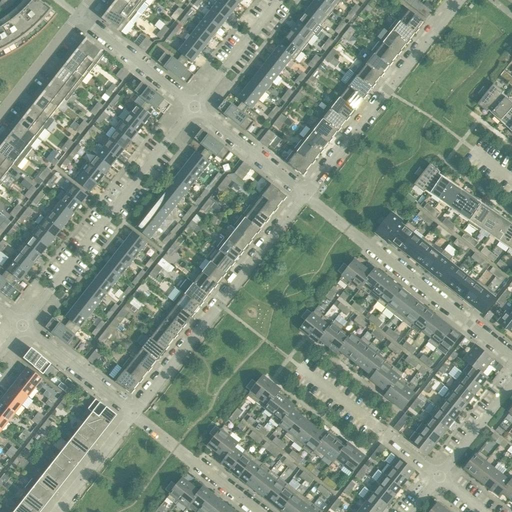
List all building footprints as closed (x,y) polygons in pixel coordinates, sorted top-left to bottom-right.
[(0,58),(4,57),(8,55),(13,52),(17,50),(22,47),(26,44),(31,41),(35,37),(39,34),(43,30),(47,26),(50,22),(54,18),(57,14),(44,4),(39,0),(2,0),(0,3),(0,8),(2,12),(2,13),(6,10),(10,7),(13,4),(17,1),(17,0),(22,0),(24,1),(12,13),(0,20),(0,58)] [(141,15),(120,0),(117,0),(112,8),(114,10),(130,22),(133,25),(141,15)] [(148,6),(140,0),(120,0),(141,15),(148,6)] [(233,12),(218,0),(211,9),(226,20),(233,12)] [(240,3),(235,0),(218,0),(233,12),(240,3)] [(334,9),(322,0),(315,0),(311,5),(328,18),(334,9)] [(341,1),(340,0),(322,0),(334,9),(341,1)] [(356,13),(360,7),(356,4),(352,9),(356,13)] [(328,18),(311,5),(305,13),(321,26),(328,18)] [(369,14),(373,9),(367,5),(363,10),(369,14)] [(427,19),(432,12),(423,5),(418,12),(427,19)] [(179,16),(183,11),(179,7),(175,12),(179,16)] [(130,22),(114,10),(112,8),(103,19),(121,33),(130,22)] [(424,22),(406,8),(397,19),(416,34),(419,30),(418,29),(424,22)] [(189,18),(194,12),(190,9),(185,15),(189,18)] [(226,20),(211,9),(205,17),(220,29),(226,20)] [(352,18),(356,13),(352,9),(348,14),(352,18)] [(365,19),(369,14),(363,10),(359,15),(365,19)] [(175,21),(179,16),(175,12),(171,17),(175,21)] [(321,26),(305,13),(298,22),(314,35),(315,35),(312,33),(319,25),(321,27),(321,26)] [(184,25),(189,18),(185,15),(180,22),(184,25)] [(220,29),(205,17),(198,26),(213,37),(220,29)] [(416,34),(397,19),(388,30),(407,45),(410,41),(410,40),(415,34),(416,34)] [(342,29),(347,24),(342,21),(338,26),(342,29)] [(314,35),(298,22),(291,30),(308,43),(314,35)] [(165,34),(169,29),(164,26),(160,31),(165,34)] [(175,35),(180,29),(177,26),(172,32),(175,35)] [(206,46),(213,37),(198,26),(191,34),(206,46)] [(339,34),(342,29),(338,26),(334,31),(339,34)] [(355,31),(350,27),(346,32),(351,36),(355,31)] [(308,43),(291,30),(285,39),(301,52),(308,43)] [(407,45),(388,30),(380,41),(399,56),(402,52),(401,51),(406,44),(407,45)] [(161,39),(165,34),(160,31),(156,36),(161,39)] [(170,42),(175,35),(172,32),(167,39),(170,42)] [(351,36),(346,32),(342,37),(347,41),(351,36)] [(206,46),(191,34),(185,43),(200,54),(206,46)] [(145,52),(152,43),(146,38),(139,47),(145,52)] [(329,46),(333,41),(329,38),(325,43),(329,46)] [(105,53),(87,39),(78,50),(96,64),(105,53)] [(301,52),(285,39),(278,47),(294,60),(301,52)] [(399,56),(380,41),(371,52),(390,67),(393,62),(392,62),(398,55),(398,56),(399,56)] [(200,54),(185,43),(178,51),(182,55),(182,54),(185,57),(189,59),(188,60),(193,63),(200,54)] [(325,51),(329,46),(325,43),(321,48),(325,51)] [(294,60),(278,47),(271,56),(285,67),(292,59),(294,60)] [(334,58),(338,53),(333,49),(329,54),(334,58)] [(96,64),(78,50),(71,59),(89,73),(96,64)] [(390,67),(371,52),(363,63),(381,77),(385,73),(384,73),(389,66),(390,67)] [(172,73),(185,57),(182,54),(182,55),(177,61),(165,53),(158,62),(172,73)] [(330,63),(334,58),(329,54),(325,59),(330,63)] [(316,63),(320,58),(316,55),(312,60),(316,63)] [(279,75),(285,67),(271,56),(264,64),(279,75)] [(183,67),(188,60),(189,59),(185,57),(172,73),(187,85),(194,75),(183,67)] [(89,73),(71,59),(64,68),(82,83),(89,73)] [(312,68),(316,63),(312,60),(308,65),(312,68)] [(381,77),(363,63),(354,74),(373,88),(376,84),(375,84),(380,77),(381,78),(381,77)] [(279,75),(264,64),(258,73),(272,84),(279,75)] [(122,81),(129,72),(123,67),(116,76),(122,81)] [(82,83),(64,68),(56,78),(74,92),(82,83)] [(321,75),(316,71),(312,76),(317,80),(321,75)] [(302,80),(306,75),(302,72),(298,77),(302,80)] [(272,84),(258,73),(251,81),(265,92),(272,84)] [(373,88),(354,74),(345,85),(364,99),(367,95),(372,88),(372,89),(373,88)] [(313,85),(317,80),(312,76),(308,81),(313,85)] [(298,85),(302,80),(298,77),(294,82),(298,85)] [(74,92),(56,78),(49,87),(67,101),(74,92)] [(265,92),(251,81),(244,90),(259,101),(265,92)] [(143,110),(156,94),(142,82),(134,92),(146,101),(140,107),(137,105),(143,110)] [(113,93),(117,87),(113,84),(109,89),(113,93)] [(492,113),(506,98),(502,94),(503,92),(494,84),(488,91),(483,87),(478,94),(483,97),(477,104),(487,112),(489,110),(492,113)] [(364,99),(345,85),(348,87),(340,98),(337,95),(337,96),(355,110),(359,106),(358,106),(363,99),(364,100),(364,99)] [(67,101),(49,87),(42,96),(57,108),(64,100),(67,101)] [(109,97),(113,93),(109,89),(105,94),(109,97)] [(289,97),(293,92),(289,89),(285,94),(289,97)] [(259,101),(244,90),(238,98),(242,102),(245,104),(248,107),(252,110),(259,101)] [(300,102),(304,97),(298,92),(294,98),(300,102)] [(171,105),(156,94),(143,110),(151,116),(147,112),(152,105),(164,115),(171,105)] [(285,102),(289,97),(285,94),(281,99),(285,102)] [(117,103),(121,98),(117,95),(113,100),(117,103)] [(57,108),(42,96),(35,105),(50,118),(57,108)] [(349,116),(355,110),(355,111),(355,110),(337,96),(328,106),(347,121),(350,117),(349,116)] [(296,107),(300,102),(294,98),(290,103),(296,107)] [(500,122),(511,108),(511,103),(506,98),(492,113),(495,115),(494,117),(500,122)] [(113,108),(117,103),(113,100),(109,105),(113,108)] [(232,120),(245,104),(242,102),(236,109),(225,100),(218,109),(232,120)] [(99,111),(103,106),(98,102),(94,108),(99,111)] [(254,123),(243,114),(248,107),(245,104),(232,120),(247,132),(254,123)] [(50,118),(35,105),(27,115),(45,129),(45,128),(43,127),(50,118)] [(151,116),(143,110),(137,105),(130,113),(144,125),(151,116)] [(276,114),(280,109),(276,106),(272,111),(276,114)] [(347,121),(328,106),(320,117),(338,132),(341,128),(341,127),(346,121),(347,121)] [(95,116),(99,111),(94,108),(90,112),(95,116)] [(510,129),(511,126),(511,108),(500,122),(506,128),(507,126),(510,129)] [(272,119),(276,114),(272,111),(268,116),(272,119)] [(104,120),(108,115),(104,112),(100,117),(104,120)] [(144,125),(130,113),(124,122),(123,122),(138,133),(144,125)] [(287,118),(281,114),(277,119),(283,124),(287,118)] [(45,129),(27,115),(20,124),(38,138),(45,129)] [(100,125),(104,120),(100,117),(96,122),(100,125)] [(338,132),(320,117),(311,128),(330,143),(333,139),(332,138),(337,132),(338,132)] [(279,129),(283,124),(277,119),(273,124),(279,129)] [(138,133),(123,122),(124,122),(121,120),(114,129),(117,131),(117,130),(131,141),(138,133)] [(84,130),(88,124),(84,121),(79,126),(84,130)] [(38,138),(20,124),(13,133),(30,147),(38,138)] [(80,135),(84,130),(79,126),(76,131),(80,135)] [(330,143),(311,128),(302,139),(321,154),(324,150),(324,149),(329,143),(330,143)] [(90,137),(94,132),(90,129),(86,134),(90,137)] [(216,141),(202,129),(194,139),(206,148),(200,155),(203,157),(216,141)] [(131,141),(117,130),(117,131),(110,139),(124,150),(131,141)] [(267,148),(276,136),(269,130),(259,142),(267,148)] [(30,147),(13,133),(5,143),(21,155),(28,146),(30,148),(30,147)] [(86,142),(90,137),(86,134),(82,139),(86,142)] [(69,148),(74,143),(69,139),(65,145),(69,148)] [(124,150),(110,139),(103,147),(118,158),(124,150)] [(321,154),(302,139),(294,150),(312,165),(316,161),(315,160),(320,154),(321,154)] [(231,152),(216,141),(203,157),(206,160),(207,159),(212,153),(224,162),(231,152)] [(21,155),(5,143),(0,149),(0,153),(14,164),(21,155)] [(65,153),(69,148),(65,145),(61,149),(65,153)] [(77,154),(81,149),(77,146),(73,151),(77,154)] [(118,158),(103,147),(97,156),(111,167),(118,158)] [(312,165),(294,150),(297,153),(288,164),(297,171),(304,176),(307,172),(306,171),(312,165)] [(73,159),(77,154),(73,151),(69,156),(73,159)] [(211,163),(207,159),(206,160),(203,157),(200,155),(196,151),(189,160),(204,172),(211,163)] [(14,164),(0,153),(0,168),(9,175),(7,173),(14,164)] [(111,167),(97,156),(90,164),(104,175),(111,167)] [(55,167),(59,161),(54,158),(50,163),(55,167)] [(66,168),(70,162),(66,159),(62,164),(66,168)] [(204,172),(189,160),(182,168),(197,180),(204,172)] [(242,180),(251,168),(243,162),(234,174),(242,180)] [(104,175),(90,164),(84,172),(83,173),(98,184),(104,175)] [(430,193),(441,177),(438,174),(440,172),(430,164),(424,171),(420,168),(415,174),(419,178),(414,185),(424,193),(426,190),(430,193)] [(47,176),(52,171),(47,167),(43,172),(47,176)] [(9,175),(0,168),(0,183),(1,184),(9,175)] [(197,180),(182,168),(176,177),(191,189),(197,180)] [(98,184),(83,173),(84,172),(81,171),(74,180),(91,193),(98,184)] [(44,181),(47,176),(43,172),(39,177),(44,181)] [(217,182),(222,175),(218,173),(213,179),(217,182)] [(54,183),(58,178),(54,175),(50,180),(54,183)] [(191,189),(176,177),(169,185),(184,197),(191,189)] [(227,186),(232,181),(226,177),(222,182),(227,186)] [(440,200),(453,182),(446,177),(445,179),(441,177),(430,193),(440,200)] [(212,188),(217,182),(213,179),(208,185),(212,188)] [(50,188),(54,183),(50,180),(46,185),(50,188)] [(223,191),(227,186),(222,182),(218,187),(223,191)] [(287,197),(280,192),(280,191),(269,182),(259,194),(278,209),(278,208),(283,201),(283,202),(287,197)] [(450,207),(461,190),(458,188),(459,186),(453,182),(440,200),(450,207)] [(88,196),(71,183),(64,192),(67,194),(81,205),(88,196)] [(184,197),(169,185),(162,194),(177,205),(184,197)] [(33,194),(37,189),(32,186),(28,191),(33,194)] [(203,199),(209,192),(205,190),(200,196),(203,199)] [(460,214),(469,200),(472,195),(466,191),(464,193),(461,190),(450,207),(460,214)] [(29,199),(33,194),(28,191),(24,196),(29,199)] [(44,195),(40,192),(36,197),(40,200),(44,195)] [(81,205),(67,194),(60,202),(74,213),(81,205)] [(177,205),(162,194),(156,202),(170,214),(177,205)] [(278,209),(259,194),(251,205),(269,219),(270,219),(269,219),(274,212),(275,213),(278,209)] [(468,223),(481,204),(478,202),(479,200),(472,195),(469,200),(460,214),(469,220),(467,223),(468,223)] [(198,205),(203,199),(200,196),(195,202),(198,205)] [(36,205),(40,200),(36,197),(32,202),(36,205)] [(210,208),(214,203),(209,199),(205,204),(210,208)] [(74,213),(60,202),(54,210),(51,208),(51,209),(68,222),(74,213)] [(170,214),(156,202),(149,211),(164,222),(170,214)] [(18,213),(22,208),(18,204),(14,209),(18,213)] [(206,213),(210,208),(205,204),(201,209),(206,213)] [(433,208),(427,204),(423,208),(430,213),(433,208)] [(480,227),(492,209),(486,205),(485,206),(481,204),(468,223),(478,230),(480,227)] [(269,219),(251,205),(242,216),(261,230),(260,229),(266,223),(266,224),(269,219)] [(190,216),(195,209),(192,207),(187,213),(190,216)] [(440,214),(433,208),(430,213),(436,218),(440,214)] [(18,213),(14,209),(10,214),(14,218),(18,213)] [(27,217),(31,212),(27,209),(23,214),(27,217)] [(68,222),(51,209),(44,217),(61,230),(68,222)] [(490,234),(501,218),(498,215),(499,214),(492,209),(480,227),(478,230),(479,231),(481,228),(490,234)] [(164,222),(149,211),(142,219),(157,231),(164,222)] [(423,221),(427,216),(420,211),(417,216),(423,221)] [(185,222),(190,216),(187,213),(182,219),(185,222)] [(392,242),(404,226),(400,223),(402,221),(392,213),(386,220),(382,216),(376,223),(381,226),(376,233),(386,241),(387,239),(392,242)] [(23,222),(27,217),(23,214),(19,219),(23,222)] [(261,230),(242,216),(233,226),(252,241),(253,241),(252,240),(257,234),(258,234),(261,230)] [(433,221),(427,216),(423,221),(429,226),(433,221)] [(61,230),(44,217),(38,226),(54,239),(61,230)] [(452,223),(446,218),(442,223),(449,228),(452,223)] [(500,241),(511,222),(505,218),(504,220),(501,218),(490,234),(500,241)] [(157,231),(142,219),(135,228),(150,240),(157,231)] [(193,230),(197,225),(192,221),(188,226),(193,230)] [(402,248),(413,234),(413,233),(417,229),(408,222),(404,227),(404,226),(392,242),(397,246),(398,245),(402,248)] [(510,248),(511,244),(511,222),(500,241),(510,248)] [(176,233),(182,226),(178,223),(173,230),(176,233)] [(455,233),(459,228),(452,223),(449,228),(455,233)] [(445,230),(438,225),(435,230),(441,235),(445,230)] [(14,234),(18,229),(14,226),(10,231),(14,234)] [(54,239),(38,226),(31,234),(48,247),(54,239)] [(189,235),(193,230),(188,226),(184,231),(189,235)] [(252,241),(233,226),(233,227),(236,229),(228,239),(225,237),(244,252),(243,251),(248,245),(249,245),(252,241)] [(171,238),(176,233),(173,230),(168,235),(171,238)] [(451,235),(445,230),(441,235),(447,240),(451,235)] [(10,239),(14,234),(10,231),(6,236),(10,239)] [(148,243),(133,231),(126,240),(141,252),(148,243)] [(468,242),(472,238),(465,233),(462,237),(468,242)] [(48,247),(31,234),(31,235),(33,236),(27,245),(41,256),(48,247)] [(410,256),(424,238),(424,237),(421,240),(413,234),(402,248),(406,251),(404,252),(410,256)] [(165,245),(171,238),(168,235),(162,242),(165,245)] [(244,252),(225,237),(216,248),(235,263),(235,262),(240,256),(244,252)] [(420,262),(433,245),(424,238),(410,256),(415,261),(416,259),(420,262)] [(474,247),(478,243),(472,238),(468,242),(474,247)] [(460,249),(463,244),(457,239),(453,244),(460,249)] [(141,252),(126,240),(119,249),(134,260),(141,252)] [(41,256),(27,245),(23,242),(16,250),(20,253),(34,264),(41,256)] [(176,252),(180,247),(175,242),(170,248),(176,252)] [(470,249),(464,244),(463,244),(460,249),(466,254),(470,249)] [(429,269),(442,252),(433,245),(420,262),(429,269)] [(172,257),(176,252),(170,248),(166,253),(172,257)] [(235,263),(216,248),(216,249),(219,251),(211,262),(226,274),(227,274),(226,273),(231,267),(232,267),(235,263)] [(487,257),(490,253),(484,248),(480,252),(487,257)] [(127,269),(134,260),(119,249),(112,257),(127,269)] [(438,276),(449,262),(453,257),(444,250),(442,252),(429,269),(428,271),(433,275),(434,273),(438,276)] [(20,253),(13,262),(28,273),(34,264),(20,253)] [(154,262),(159,256),(155,253),(150,259),(154,262)] [(478,263),(481,258),(475,253),(471,258),(478,263)] [(493,262),(497,258),(490,253),(487,257),(493,262)] [(127,269),(112,257),(106,266),(121,277),(127,269)] [(487,263),(481,258),(478,263),(484,268),(487,263)] [(149,268),(154,262),(150,259),(145,266),(149,268)] [(348,286),(363,267),(354,260),(348,268),(343,264),(338,271),(342,275),(339,279),(348,286)] [(503,270),(507,266),(500,260),(496,265),(503,270)] [(28,273),(13,262),(6,270),(13,276),(16,278),(21,282),(28,273)] [(226,274),(211,262),(202,273),(218,285),(217,284),(223,277),(223,278),(226,274)] [(446,285),(458,269),(449,262),(438,276),(442,279),(440,281),(446,285)] [(159,274),(163,268),(157,264),(153,269),(159,274)] [(121,277),(106,266),(99,274),(114,286),(121,277)] [(359,289),(375,269),(371,273),(363,267),(348,286),(351,283),(359,289)] [(495,277),(499,272),(493,267),(489,272),(495,277)] [(155,279),(159,274),(153,269),(149,274),(155,279)] [(368,295),(384,275),(375,269),(359,289),(360,289),(368,295)] [(456,290),(464,280),(467,276),(458,269),(446,285),(451,289),(452,287),(456,290)] [(0,291),(0,292),(13,276),(6,270),(1,277),(0,276),(0,291)] [(140,279),(145,273),(142,270),(137,276),(140,279)] [(502,282),(505,277),(499,272),(495,277),(502,282)] [(218,285),(202,273),(194,283),(209,295),(214,288),(215,289),(218,285)] [(114,286),(99,274),(92,283),(107,294),(114,286)] [(377,302),(392,282),(384,275),(368,295),(377,302)] [(15,303),(22,294),(21,293),(24,289),(17,283),(13,287),(11,285),(16,278),(13,276),(0,292),(15,303)] [(135,285),(140,279),(137,276),(132,283),(135,285)] [(464,299),(478,280),(477,280),(475,283),(467,276),(464,280),(456,290),(459,293),(458,295),(464,299)] [(474,304),(487,287),(478,280),(464,299),(469,303),(470,302),(474,304)] [(385,308),(401,289),(392,282),(377,302),(385,308)] [(107,294),(92,283),(86,291),(101,303),(107,294)] [(209,295),(194,283),(185,294),(182,292),(201,307),(204,303),(203,302),(209,295)] [(141,295),(146,290),(140,286),(136,291),(141,295)] [(334,295),(338,290),(333,286),(329,291),(334,295)] [(127,296),(132,290),(129,287),(123,293),(127,296)] [(482,313),(492,300),(497,295),(487,287),(474,304),(477,307),(476,309),(482,313)] [(394,315),(409,296),(401,289),(385,308),(394,315)] [(506,299),(511,293),(506,289),(501,296),(506,299)] [(101,303),(86,291),(79,299),(94,311),(101,303)] [(137,300),(141,295),(136,291),(132,296),(137,300)] [(328,304),(333,297),(334,295),(329,291),(323,300),(328,304)] [(201,307),(182,292),(173,303),(175,304),(192,318),(195,313),(200,306),(200,307),(201,307)] [(345,301),(348,296),(343,292),(340,297),(345,301)] [(122,302),(127,296),(123,293),(118,300),(122,302)] [(402,322),(418,302),(409,296),(394,315),(402,322)] [(501,306),(505,300),(506,299),(501,296),(496,302),(501,306)] [(94,311),(79,299),(72,308),(87,320),(94,311)] [(356,310),(360,306),(355,301),(351,306),(356,310)] [(411,328),(426,309),(418,302),(402,322),(411,328)] [(192,318),(175,304),(173,303),(165,314),(183,328),(187,324),(186,324),(191,317),(192,318)] [(342,311),(345,307),(340,303),(337,307),(342,311)] [(113,313),(119,306),(115,304),(110,310),(113,313)] [(362,314),(365,310),(360,306),(356,310),(362,314)] [(347,315),(350,311),(345,307),(342,311),(347,315)] [(87,320),(72,308),(65,317),(70,320),(73,323),(76,325),(80,329),(87,320)] [(128,312),(123,308),(119,313),(124,317),(128,312)] [(309,336),(324,316),(315,309),(312,314),(307,310),(301,317),(306,321),(300,329),(309,336)] [(419,335),(435,316),(426,309),(411,328),(419,335)] [(109,319),(113,313),(110,310),(105,317),(109,319)] [(488,322),(493,315),(489,311),(483,318),(488,322)] [(120,322),(124,317),(119,313),(115,318),(120,322)] [(511,318),(505,313),(498,322),(511,332),(511,318)] [(183,328),(165,314),(156,325),(175,339),(178,335),(177,335),(182,328),(183,329),(183,328)] [(377,319),(372,315),(368,319),(373,323),(377,319)] [(317,343),(335,320),(332,323),(324,316),(309,336),(317,343)] [(359,325),(362,320),(357,316),(354,321),(359,325)] [(428,342),(443,322),(435,316),(419,335),(420,335),(423,331),(431,338),(427,342),(428,342)] [(60,339),(73,323),(70,320),(64,327),(53,318),(46,327),(60,339)] [(382,323),(377,319),(373,323),(379,327),(382,323)] [(328,346),(343,327),(335,320),(317,343),(320,340),(328,346)] [(364,329),(367,324),(362,320),(359,325),(364,329)] [(100,330),(105,323),(102,321),(97,327),(100,330)] [(436,348),(452,329),(443,322),(428,342),(436,348)] [(82,341),(71,332),(76,325),(73,323),(60,339),(75,350),(82,341)] [(175,339),(156,325),(159,328),(151,338),(166,350),(169,346),(174,339),(175,340),(175,339)] [(95,336),(100,330),(97,327),(92,333),(95,336)] [(337,353),(351,334),(348,337),(341,331),(344,327),(343,327),(328,346),(337,353)] [(390,337),(394,332),(389,328),(385,333),(390,337)] [(379,334),(374,329),(371,334),(376,338),(379,334)] [(448,351),(460,336),(452,329),(436,348),(437,349),(440,345),(448,351)] [(111,334),(106,330),(102,335),(107,339),(111,334)] [(399,336),(394,332),(390,337),(395,341),(399,336)] [(347,356),(363,337),(359,341),(351,334),(337,353),(339,350),(347,356)] [(381,342),(384,338),(379,334),(376,338),(381,342)] [(107,339),(102,335),(98,340),(103,344),(107,339)] [(356,363),(371,344),(363,337),(347,356),(356,363)] [(484,352),(465,337),(458,345),(469,354),(464,360),(473,367),(484,352)] [(166,350),(151,338),(142,349),(158,361),(161,357),(160,357),(165,350),(166,351),(166,350)] [(407,350),(411,346),(406,342),(402,346),(407,350)] [(396,347),(391,343),(387,347),(393,351),(396,347)] [(364,370),(380,350),(371,344),(356,363),(364,370)] [(412,354),(416,350),(411,346),(407,350),(412,354)] [(398,355),(401,351),(396,347),(393,351),(398,355)] [(50,364),(29,348),(21,358),(42,375),(50,364)] [(158,361),(142,349),(134,359),(131,357),(130,357),(149,372),(152,368),(152,367),(157,361),(158,361)] [(370,380),(386,360),(385,361),(377,354),(380,350),(364,370),(373,376),(370,379),(370,380)] [(94,365),(101,356),(95,351),(87,360),(94,365)] [(454,360),(458,355),(454,351),(450,357),(454,360)] [(482,373),(493,359),(484,352),(473,367),(487,378),(482,373)] [(424,364),(428,359),(423,355),(419,359),(424,364)] [(410,365),(413,360),(408,356),(404,361),(410,365)] [(149,372),(130,357),(122,368),(140,383),(144,379),(143,378),(148,372),(149,372)] [(433,363),(428,359),(424,364),(429,368),(433,363)] [(379,386),(394,367),(386,360),(370,380),(379,386)] [(415,369),(418,364),(413,360),(410,365),(415,369)] [(487,378),(473,367),(464,360),(469,364),(462,372),(480,386),(487,378)] [(444,372),(448,367),(444,363),(440,368),(444,372)] [(499,372),(503,367),(499,364),(495,369),(499,372)] [(41,379),(26,367),(19,376),(34,388),(41,379)] [(385,396),(403,373),(394,367),(379,386),(387,393),(385,396)] [(423,376),(427,371),(422,367),(418,371),(423,376)] [(140,383),(122,368),(113,380),(125,389),(132,394),(135,390),(134,389),(139,383),(140,383)] [(440,377),(444,372),(440,368),(436,373),(440,377)] [(480,386),(462,372),(456,381),(464,387),(474,395),(480,386)] [(393,403),(409,383),(401,377),(403,374),(403,373),(385,396),(393,403)] [(34,388),(19,376),(12,385),(27,397),(34,388)] [(256,402),(271,383),(263,376),(257,384),(252,380),(246,387),(251,391),(247,396),(256,402)] [(431,389),(435,383),(431,380),(427,385),(431,389)] [(474,395),(464,387),(456,381),(449,389),(467,403),(474,395)] [(74,393),(60,382),(57,386),(71,398),(74,393)] [(278,393),(280,390),(271,383),(256,402),(265,409),(278,393)] [(402,410),(414,394),(406,387),(409,384),(409,383),(393,403),(402,410)] [(27,397),(12,385),(5,393),(20,405),(27,397)] [(427,394),(431,389),(427,385),(423,390),(427,394)] [(467,403),(449,389),(442,398),(460,412),(467,403)] [(20,405),(5,393),(0,399),(0,402),(14,413),(20,405)] [(271,419),(286,399),(278,393),(265,409),(273,415),(270,419),(271,419)] [(53,404),(57,399),(51,395),(48,399),(53,404)] [(418,406),(422,400),(418,397),(413,402),(418,406)] [(460,412),(442,398),(436,406),(454,420),(460,412)] [(53,404),(48,399),(44,403),(50,408),(53,404)] [(115,415),(94,399),(87,409),(107,425),(115,415)] [(279,426),(294,406),(286,399),(271,419),(279,426)] [(14,413),(0,402),(0,416),(7,422),(14,413)] [(414,411),(418,406),(413,402),(410,407),(414,411)] [(285,436),(300,416),(292,410),(295,406),(294,406),(279,426),(280,425),(288,431),(285,435),(285,436)] [(454,420),(436,406),(429,415),(447,429),(454,420)] [(107,425),(87,409),(86,409),(90,412),(83,422),(99,435),(107,425)] [(238,418),(242,413),(237,409),(233,414),(238,418)] [(40,421),(43,416),(38,412),(34,416),(40,421)] [(238,418),(233,414),(229,419),(234,423),(238,418)] [(404,422),(408,417),(404,414),(400,419),(404,422)] [(447,429),(429,415),(422,423),(440,437),(447,429)] [(40,421),(34,416),(31,420),(37,425),(40,421)] [(294,442),(309,423),(300,416),(285,436),(294,442)] [(252,425),(255,421),(250,417),(246,421),(252,425)] [(406,423),(404,422),(400,419),(393,428),(399,432),(406,423)] [(99,435),(83,422),(75,432),(92,445),(99,435)] [(246,426),(241,422),(237,427),(242,431),(246,426)] [(302,449),(317,429),(309,423),(294,442),(302,449)] [(440,437),(422,423),(416,431),(434,446),(440,437)] [(264,428),(259,424),(255,428),(260,432),(264,428)] [(217,452),(232,433),(224,426),(220,430),(215,426),(210,434),(214,437),(208,445),(217,452)] [(501,435),(504,431),(498,427),(495,431),(501,435)] [(269,432),(264,428),(260,432),(265,436),(269,432)] [(27,437),(30,433),(24,429),(21,433),(27,437)] [(310,456),(328,433),(325,436),(317,429),(302,449),(310,456)] [(434,446),(416,431),(409,440),(427,454),(434,446)] [(92,445),(75,432),(67,442),(84,455),(92,445)] [(258,436),(252,432),(249,436),(254,440),(258,436)] [(23,442),(27,437),(21,433),(18,437),(23,442)] [(222,463),(238,443),(229,437),(233,433),(232,433),(217,452),(225,458),(221,463),(222,463)] [(321,459),(337,440),(328,433),(310,456),(311,456),(313,453),(321,459)] [(499,438),(493,433),(490,437),(496,442),(499,438)] [(263,440),(258,436),(254,440),(259,444),(263,440)] [(277,446),(281,441),(276,437),(272,442),(277,446)] [(332,463),(345,446),(337,440),(321,459),(322,459),(325,455),(333,462),(332,462),(332,463)] [(504,448),(507,444),(502,440),(499,444),(504,448)] [(282,450),(286,445),(281,441),(277,446),(282,450)] [(84,455),(67,442),(59,452),(76,465),(84,455)] [(230,470),(246,451),(245,450),(242,454),(234,448),(238,443),(222,463),(230,470)] [(341,469),(356,450),(347,443),(345,446),(332,463),(341,469)] [(379,457),(386,448),(381,444),(374,453),(378,456),(379,457)] [(274,449),(269,445),(266,449),(271,454),(274,449)] [(13,454),(17,450),(11,446),(8,450),(13,454)] [(276,458),(280,453),(274,449),(271,454),(276,458)] [(10,459),(13,454),(8,450),(4,454),(10,459)] [(294,459),(298,454),(293,450),(289,455),(294,459)] [(353,472),(365,457),(356,450),(341,469),(341,470),(344,466),(353,472)] [(239,477),(254,457),(246,451),(230,470),(239,477)] [(473,476),(488,458),(479,451),(467,466),(465,469),(473,476)] [(76,465),(59,452),(51,462),(68,475),(76,465)] [(374,461),(378,456),(374,453),(370,458),(374,461)] [(303,458),(298,454),(294,459),(299,463),(303,458)] [(414,470),(396,456),(389,465),(407,479),(414,470)] [(247,484),(262,464),(254,457),(239,477),(247,484)] [(288,467),(291,462),(286,458),(283,463),(288,467)] [(482,483),(494,469),(486,462),(489,458),(488,458),(473,476),(482,483)] [(68,475),(51,462),(43,472),(60,485),(68,475)] [(296,466),(291,462),(288,467),(293,471),(296,466)] [(256,490),(271,471),(262,464),(247,484),(256,490)] [(315,468),(309,464),(306,468),(311,472),(315,468)] [(365,473),(369,468),(365,464),(360,470),(365,473)] [(407,479),(389,465),(383,473),(401,487),(407,479)] [(320,472),(315,468),(311,472),(316,476),(320,472)] [(491,490),(502,475),(494,469),(482,483),(491,490)] [(361,478),(365,473),(360,470),(356,475),(361,478)] [(264,497),(279,477),(271,471),(256,490),(264,497)] [(60,485),(43,472),(36,482),(52,495),(60,485)] [(308,476),(303,472),(300,476),(305,480),(308,476)] [(401,487),(383,473),(376,482),(394,496),(401,487)] [(502,493),(511,479),(511,478),(510,481),(502,475),(491,490),(500,497),(502,493)] [(310,484),(313,480),(308,476),(305,480),(310,484)] [(273,504),(288,484),(279,477),(264,497),(273,504)] [(328,486),(332,481),(326,477),(323,482),(328,486)] [(176,505),(191,485),(182,478),(176,486),(171,482),(166,490),(170,493),(167,498),(176,505)] [(510,499),(511,497),(511,479),(502,493),(510,499)] [(333,490),(337,485),(332,481),(328,486),(333,490)] [(351,490),(355,485),(351,481),(347,487),(351,490)] [(52,495),(36,482),(28,492),(44,505),(52,495)] [(394,496),(376,482),(369,490),(387,504),(394,496)] [(281,510),(296,491),(288,484),(273,504),(281,510)] [(187,507),(203,487),(199,492),(191,485),(176,505),(179,501),(187,507)] [(322,494),(325,489),(320,485),(317,490),(322,494)] [(197,511),(212,494),(203,487),(187,507),(187,508),(191,503),(199,509),(196,511),(197,511)] [(347,495),(351,490),(347,487),(343,492),(347,495)] [(327,498),(330,493),(325,489),(322,494),(327,498)] [(381,511),(387,504),(369,490),(363,499),(379,511),(381,511)] [(283,511),(293,511),(305,498),(296,491),(281,510),(283,511)] [(38,511),(44,505),(28,492),(20,502),(32,511),(38,511)] [(210,511),(220,500),(212,494),(197,511),(210,511)] [(307,511),(313,504),(305,498),(293,511),(307,511)] [(338,507),(342,502),(338,498),(334,503),(338,507)] [(379,511),(363,499),(362,499),(366,502),(360,510),(362,511),(379,511)] [(224,511),(229,507),(220,500),(210,511),(224,511)] [(32,511),(20,502),(12,511),(32,511)] [(334,511),(338,507),(334,503),(330,509),(334,511)]
